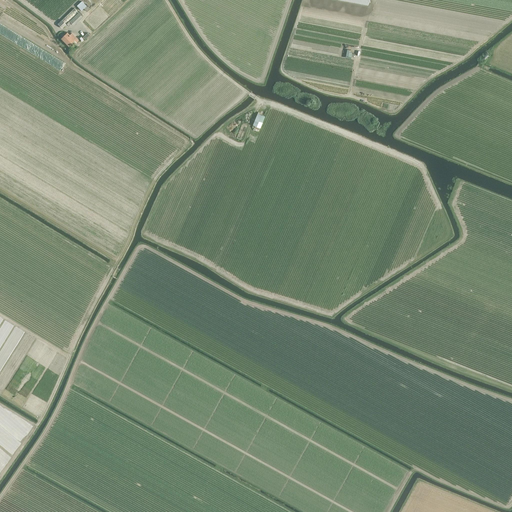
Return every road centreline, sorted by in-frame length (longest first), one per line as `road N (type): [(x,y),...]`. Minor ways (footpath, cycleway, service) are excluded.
road 1 (track): [(188,145),(154,177),(42,418),(0,479)]
road 2 (track): [(437,202),(418,163),(259,99),(224,75),(166,0)]
road 3 (track): [(511,19),(394,112),(282,71),(304,0)]
road 4 (track): [(149,248),(138,249),(50,422),(0,498)]
road 5 (track): [(289,0),(261,82),(212,49),(179,0)]
road 6 (track): [(196,511),(263,391)]
